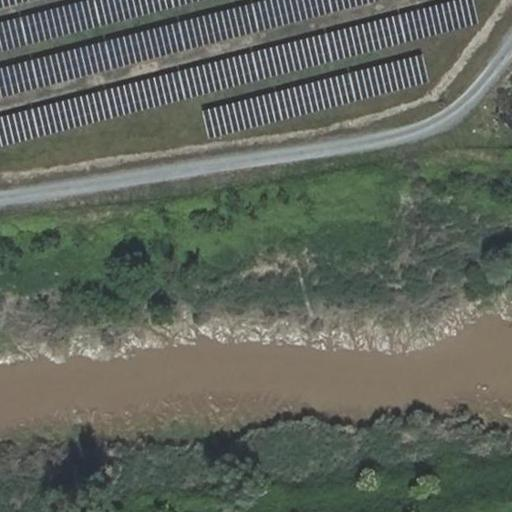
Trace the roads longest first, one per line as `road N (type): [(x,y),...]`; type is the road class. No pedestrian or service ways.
road 1 (track): [(0,197),(387,141),(437,125),(511,50)]
road 2 (track): [(0,103),(400,0)]
